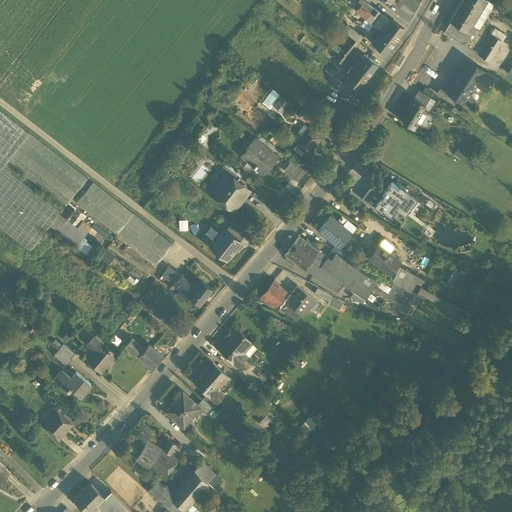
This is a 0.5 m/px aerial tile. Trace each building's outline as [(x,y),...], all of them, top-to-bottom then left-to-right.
[(358,0),(358,1),(352,6),(356,10),(361,4),(364,1),(363,0),(358,0)] [(456,25),(472,34),(476,27),(473,25),(487,0),(462,0),(450,21),(456,25)] [(487,0),(473,25),(476,27),(479,29),(494,3),(488,0),(487,0)] [(364,1),(361,4),(369,12),(370,12),(374,8),(364,1)] [(356,10),(366,18),(369,12),(361,4),(356,10)] [(365,18),(372,24),(380,13),(374,8),(370,12),(369,12),(366,18),(365,18)] [(372,24),(379,29),(379,28),(382,24),(384,26),(389,20),(380,13),(372,24)] [(362,24),(368,28),(372,24),(365,18),(362,24)] [(382,24),(379,28),(395,40),(404,28),(391,18),(389,20),(384,26),(382,24)] [(443,32),(450,36),(456,25),(450,21),(443,32)] [(342,27),(350,34),(354,29),(346,23),(342,27)] [(472,34),(456,25),(450,36),(465,45),(472,34)] [(385,53),(395,40),(379,28),(379,29),(376,33),(378,35),(372,43),(385,53)] [(479,55),(485,58),(497,38),(494,37),(499,30),(495,28),(479,55)] [(354,29),(350,34),(358,41),(363,35),(354,29)] [(506,34),(499,30),(494,37),(497,38),(485,58),(489,61),(506,34)] [(350,52),(358,41),(350,34),(343,44),(345,46),(342,49),(340,51),(338,50),(337,52),(339,53),(345,58),(350,52)] [(340,51),(342,49),(335,42),(331,47),(337,52),(338,50),(340,51)] [(350,52),(345,58),(352,64),(355,60),(357,57),(350,52)] [(342,62),(345,58),(339,53),(336,57),(342,62)] [(355,60),(352,64),(367,76),(377,63),(364,53),(358,62),(355,60)] [(349,68),(352,64),(345,58),(342,62),(349,68)] [(455,96),(463,101),(467,94),(468,95),(472,90),(470,88),(474,82),(481,86),(481,87),(486,86),(487,85),(489,82),(490,80),(488,76),(486,74),(468,62),(461,73),(460,73),(454,81),(455,82),(449,92),(451,93),(455,96)] [(358,88),(367,76),(352,64),(349,68),(352,70),(345,78),(358,88)] [(477,93),(481,86),(474,82),(470,88),(472,90),(468,95),(467,94),(463,101),(469,105),(473,99),(475,100),(479,94),(477,93)] [(437,94),(447,100),(451,93),(449,92),(441,87),(437,94)] [(414,97),(426,105),(431,97),(419,89),(414,97)] [(447,100),(451,102),(455,96),(451,93),(447,100)] [(280,96),(273,106),(282,112),(290,102),(280,96)] [(402,120),(411,127),(417,118),(428,125),(434,115),(428,111),(423,108),(426,105),(414,97),(409,104),(412,106),(402,120)] [(423,108),(428,111),(435,100),(431,97),(426,105),(423,108)] [(302,117),(305,112),(301,109),(296,114),(302,118),(303,117),(302,117)] [(2,166),(6,162),(29,133),(0,110),(0,228),(30,251),(50,225),(59,213),(60,211),(10,172),(2,166)] [(303,117),(311,124),(314,119),(308,115),(305,112),(302,117),(303,117)] [(302,135),(308,127),(303,123),(297,131),(302,135)] [(305,150),(308,152),(320,136),(308,127),(302,135),(296,143),(305,150)] [(291,139),(296,143),(302,135),(297,131),(291,139)] [(88,178),(29,133),(6,162),(13,167),(64,207),(88,178)] [(257,169),(263,173),(277,156),(255,139),(241,156),(247,161),(257,169)] [(301,155),(305,150),(296,143),(292,148),(301,155)] [(459,158),(465,149),(460,146),(458,149),(457,148),(453,154),(459,158)] [(283,170),(294,178),(302,168),(292,160),(283,170)] [(257,169),(247,161),(242,167),(252,175),(257,169)] [(2,166),(10,172),(13,167),(6,162),(2,166)] [(225,174),(235,181),(236,181),(239,176),(224,165),(220,171),(225,175),(225,174)] [(213,194),(234,210),(239,202),(238,201),(241,196),(243,198),(248,190),(236,181),(235,181),(225,174),(225,175),(218,184),(219,187),(213,194)] [(76,203),(154,264),(156,264),(171,246),(171,243),(93,182),(76,203)] [(383,210),(388,214),(394,206),(396,203),(404,209),(412,198),(405,192),(397,186),(391,182),(383,191),(382,193),(383,194),(381,197),(380,196),(372,207),(377,210),(378,208),(382,211),(383,210)] [(380,196),(382,193),(383,191),(372,183),(369,188),(380,196)] [(394,206),(396,208),(405,214),(417,197),(399,184),(398,185),(397,186),(405,192),(412,198),(404,209),(396,203),(394,206)] [(361,198),(372,207),(380,196),(369,188),(368,187),(361,198)] [(291,198),(284,193),(277,202),(284,208),(291,198)] [(396,208),(394,206),(388,214),(390,216),(396,208)] [(86,234),(85,234),(77,227),(82,221),(86,216),(75,207),(72,211),(71,210),(68,213),(70,214),(66,218),(57,231),(76,246),(81,240),(86,234)] [(50,225),(57,231),(66,218),(59,213),(50,225)] [(336,243),(340,247),(351,233),(341,225),(330,216),(319,230),(336,243)] [(341,225),(351,233),(356,226),(346,218),(341,225)] [(227,232),(239,242),(249,229),(236,219),(227,232)] [(187,220),(178,220),(179,230),(188,230),(187,220)] [(90,227),(82,221),(77,227),(85,234),(90,227)] [(209,247),(227,261),(241,243),(239,242),(227,232),(223,229),(209,247)] [(285,255),(305,269),(318,251),(317,250),(298,236),(285,255)] [(380,243),(389,250),(394,245),(384,237),(380,243)] [(96,251),(81,240),(76,246),(91,257),(96,251)] [(368,257),(389,274),(400,259),(389,250),(380,243),(379,243),(368,257)] [(352,253),(340,247),(336,251),(349,259),(352,253)] [(115,256),(105,249),(99,258),(109,265),(115,256)] [(354,291),(365,298),(376,281),(335,253),(332,257),(331,259),(327,256),(318,250),(317,250),(318,251),(305,269),(331,288),(332,286),(338,290),(343,283),(354,291)] [(161,275),(173,284),(180,275),(169,266),(161,275)] [(392,281),(393,281),(414,293),(416,293),(420,286),(423,280),(399,267),(397,272),(396,272),(395,273),(396,273),(392,281)] [(460,270),(454,267),(445,284),(451,287),(460,270)] [(495,273),(489,269),(482,279),(488,283),(495,273)] [(131,275),(126,280),(133,286),(138,281),(131,275)] [(187,296),(199,306),(212,289),(200,280),(195,287),(192,290),(186,285),(189,282),(180,275),(173,284),(179,289),(187,296)] [(260,297),(274,308),(287,292),(273,280),(260,297)] [(390,287),(380,280),(376,285),(387,291),(387,292),(390,287)] [(411,298),(414,293),(393,281),(390,287),(385,296),(396,301),(398,297),(404,301),(409,303),(411,298)] [(285,301),(301,313),(306,307),(308,308),(315,300),(297,285),(285,301)] [(387,291),(376,285),(374,289),(384,296),(387,291)] [(464,310),(420,286),(416,293),(424,298),(459,317),(464,310)] [(314,294),(325,299),(329,293),(317,287),(314,294)] [(182,302),(187,296),(179,289),(174,296),(182,302)] [(350,297),(362,303),(365,298),(354,291),(350,297)] [(414,293),(411,298),(421,303),(424,298),(416,293),(414,293)] [(339,309),(342,303),(330,297),(328,301),(327,303),(339,309)] [(318,302),(315,300),(308,308),(312,311),(318,302)] [(301,313),(285,301),(280,308),(295,320),(301,313)] [(268,323),(280,329),(283,323),(271,317),(268,323)] [(220,350),(238,366),(246,357),(240,353),(250,341),(237,330),(232,335),(235,337),(228,345),(225,343),(220,350)] [(232,335),(225,343),(228,345),(235,337),(232,335)] [(87,359),(100,371),(114,354),(94,336),(87,343),(95,350),(87,359)] [(138,356),(152,368),(162,356),(148,344),(144,349),(131,338),(125,345),(135,354),(138,356)] [(63,343),(58,349),(70,358),(75,352),(63,343)] [(120,351),(130,359),(135,354),(125,345),(120,351)] [(65,363),(70,358),(58,349),(54,354),(65,363)] [(206,393),(216,401),(223,394),(216,387),(227,375),(212,362),(203,372),(204,372),(195,383),(206,393)] [(70,387),(80,396),(90,383),(76,371),(71,377),(61,369),(54,378),(67,389),(70,387)] [(234,382),(227,375),(216,387),(223,394),(234,382)] [(165,411),(183,426),(200,407),(196,404),(182,392),(165,411)] [(202,398),(212,407),(216,401),(206,393),(202,398)] [(202,398),(196,404),(200,407),(206,413),(212,407),(202,398)] [(43,425),(58,438),(71,422),(57,409),(43,425)] [(267,410),(256,421),(263,429),(274,418),(267,410)] [(323,420),(314,412),(302,425),(311,434),(323,420)] [(135,458),(148,466),(160,448),(147,439),(135,458)] [(148,466),(164,476),(177,456),(175,454),(179,446),(168,440),(163,449),(160,448),(148,466)] [(194,469),(206,481),(207,481),(214,472),(202,461),(194,469)] [(0,485),(1,486),(8,479),(5,477),(10,472),(0,462),(0,485)] [(170,498),(183,509),(185,506),(189,502),(206,481),(194,469),(176,491),(170,498)] [(223,480),(214,472),(207,481),(216,489),(223,480)] [(166,506),(173,511),(179,511),(183,509),(170,498),(176,491),(166,483),(164,486),(156,480),(147,490),(166,506)] [(86,511),(87,511),(96,503),(104,495),(91,482),(74,499),(86,511)] [(96,503),(105,511),(125,511),(129,509),(110,490),(104,495),(96,503)] [(199,511),(200,511),(189,502),(185,506),(191,511),(199,511)]
